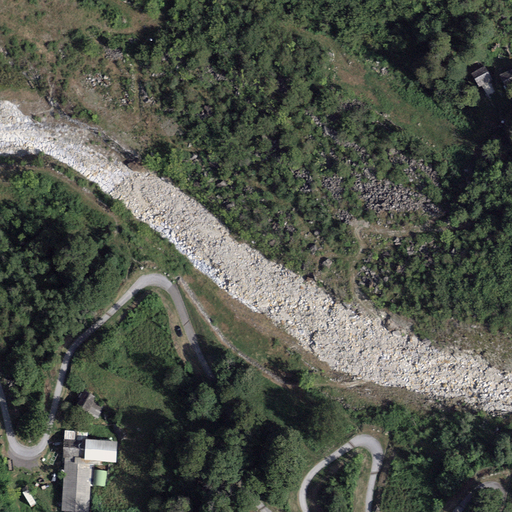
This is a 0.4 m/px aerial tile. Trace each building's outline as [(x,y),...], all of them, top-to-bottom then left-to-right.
[(485,66),(471,74),(479,87),(493,79),(485,66)] [(504,89),(511,85),(511,68),(498,75),(504,89)] [(88,411),(99,417),(104,410),(93,403),(96,398),(85,392),(76,407),(87,413),(88,411)] [(62,511),(75,511),(89,511),(92,461),(85,461),(86,440),(88,440),(89,432),(64,431),(63,459),(65,459),(62,511)] [(92,461),(117,463),(117,442),(88,440),(86,440),(85,461),(92,461)] [(94,485),(106,486),(107,471),(95,470),(94,485)]
